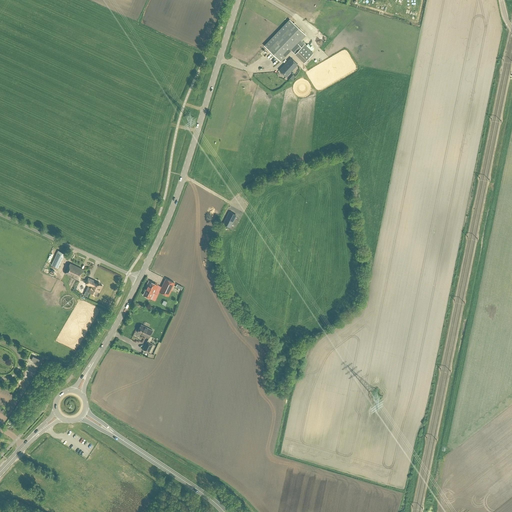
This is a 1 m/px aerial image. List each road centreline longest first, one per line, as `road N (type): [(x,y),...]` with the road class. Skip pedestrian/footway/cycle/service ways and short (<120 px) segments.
road 1 (secondary): [(139,279),(172,207),(237,0)]
road 2 (unclassified): [(0,213),(139,279)]
road 3 (trunk): [(223,511),(112,433)]
